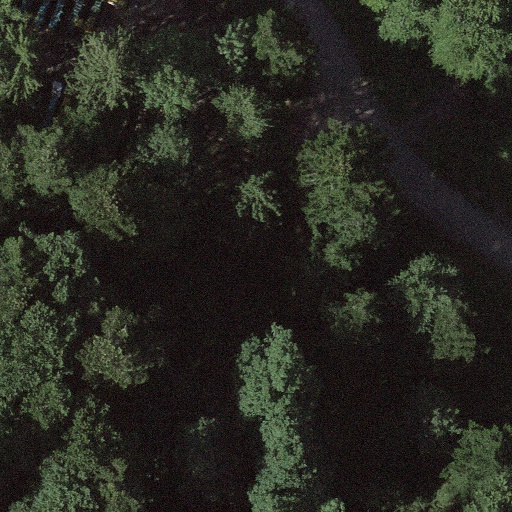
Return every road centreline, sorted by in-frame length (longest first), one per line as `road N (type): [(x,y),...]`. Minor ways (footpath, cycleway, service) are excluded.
road 1 (track): [(0,61),(32,53),(177,91),(276,143),(345,159)]
road 2 (track): [(511,266),(345,159),(302,0)]
